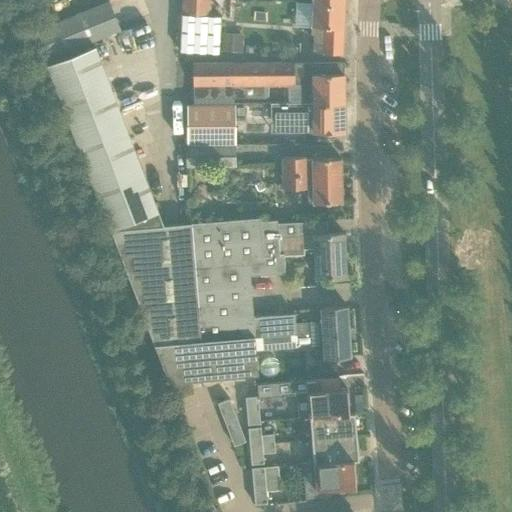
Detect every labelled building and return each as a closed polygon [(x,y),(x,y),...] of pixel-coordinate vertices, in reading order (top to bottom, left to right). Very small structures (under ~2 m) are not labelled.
[(210,16),(210,0),(182,0),(180,52),(220,54),(220,53),(221,32),(221,16),(210,16)] [(32,33),(42,60),(120,30),(109,2),(32,33)] [(346,5),(313,4),(312,27),(317,27),(317,34),(315,34),(314,53),(344,54),(346,5)] [(243,33),(221,32),(220,53),(242,53),(243,33)] [(304,251),(303,246),(302,223),(278,225),(277,222),(262,224),(262,220),(165,227),(96,46),(47,64),(110,230),(112,230),(169,381),(258,375),(256,350),(255,336),(297,332),(297,334),(311,333),(310,324),(310,321),(296,322),(295,314),(253,317),(250,275),(285,273),(284,253),(304,251)] [(301,85),(302,102),(302,104),(344,104),(344,63),(195,64),(195,98),(266,98),(265,86),(301,85)] [(302,104),(302,102),(286,102),(287,133),(344,132),(344,104),(302,104)] [(185,104),(186,146),(236,145),(236,104),(185,104)] [(186,146),(186,167),(237,166),(236,145),(186,146)] [(342,203),(342,160),(307,160),(307,158),(283,159),(284,184),(279,184),(279,189),(309,189),(309,203),(342,203)] [(302,223),(303,246),(314,245),(317,276),(347,274),(343,233),(327,234),(326,221),(302,223)] [(298,346),(298,345),(312,344),(312,342),(324,341),(325,357),(352,355),(350,330),(348,306),(321,308),(322,323),(310,324),(311,333),(297,334),(297,332),(255,336),(256,350),(298,346)] [(258,396),(258,398),(296,394),(298,416),(311,416),(349,412),(347,387),(342,387),(341,376),(257,384),(258,396)] [(258,396),(246,397),(247,406),(259,406),(258,396)] [(222,412),(233,408),(230,399),(218,403),(222,412)] [(248,416),(260,415),(259,406),(247,406),(248,416)] [(233,408),(222,412),(225,419),(236,415),(233,408)] [(349,412),(311,416),(313,439),(357,435),(355,412),(349,412)] [(236,415),(225,419),(229,429),(240,425),(236,415)] [(261,423),(260,415),(248,416),(248,424),(261,423)] [(229,429),(232,438),(243,433),(240,425),(229,429)] [(249,435),(262,435),(261,427),(249,428),(249,435)] [(243,433),(232,438),(235,445),(246,441),(243,433)] [(274,433),(262,435),(262,444),(275,442),(274,433)] [(262,444),(262,435),(249,435),(250,445),(262,444)] [(357,435),(313,439),(315,461),(315,463),(353,459),(359,459),(357,435)] [(275,442),(262,444),(263,453),(275,452),(275,442)] [(262,444),(250,445),(251,454),(263,453),(262,444)] [(263,453),(251,454),(252,464),(264,463),(263,453)] [(315,461),(302,463),(302,464),(303,464),(306,500),(347,495),(346,485),(355,485),(353,459),(315,463),(315,461)] [(266,478),(266,483),(267,490),(281,489),(279,465),(264,466),(265,475),(266,478)] [(253,475),(265,475),(264,466),(252,467),(253,475)] [(254,483),(254,484),(266,483),(266,478),(265,475),(253,475),(254,483)] [(266,483),(254,484),(255,493),(267,492),(267,490),(266,483)] [(267,492),(255,493),(256,503),(267,502),(267,492)]
